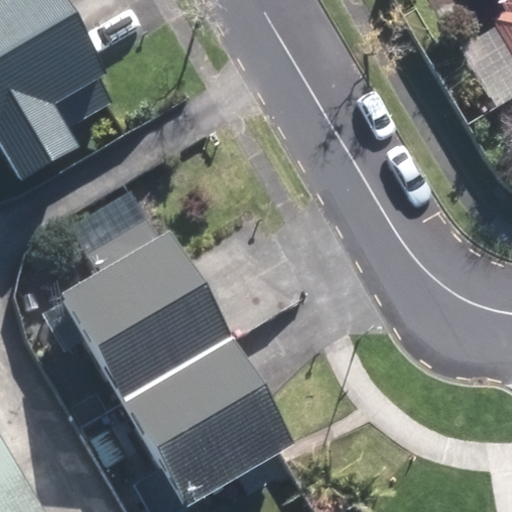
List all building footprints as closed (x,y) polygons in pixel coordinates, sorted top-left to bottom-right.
[(93,83),(94,82),(46,0),(0,0),(0,137),(31,119),(45,142),(106,107),(93,83)] [(511,0),(490,0),(501,18),(487,27),(511,69),(511,0)] [(110,411),(220,346),(158,239),(150,243),(140,223),(80,258),(91,277),(48,302),(110,411)] [(220,346),(110,411),(170,511),(175,511),(281,451),(220,346)] [(28,511),(3,468),(0,469),(0,511),(28,511)]
